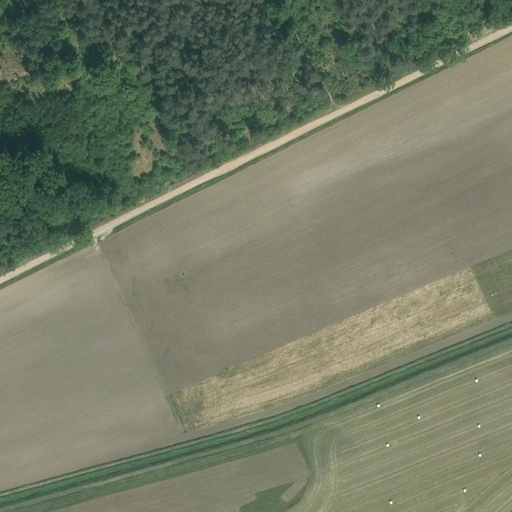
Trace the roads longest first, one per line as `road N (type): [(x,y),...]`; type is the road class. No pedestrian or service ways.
road 1 (track): [(0,285),(340,113)]
road 2 (track): [(340,113),(511,30)]
